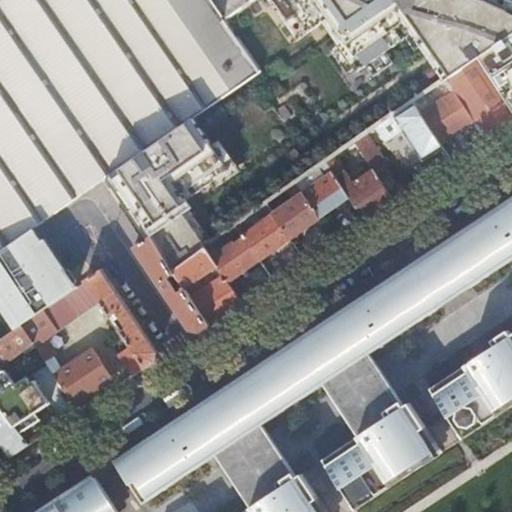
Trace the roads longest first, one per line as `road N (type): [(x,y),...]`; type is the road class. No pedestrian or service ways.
road 1 (residential): [(190,372),(511,158)]
road 2 (residential): [(0,498),(190,372)]
road 3 (residential): [(85,215),(190,372)]
